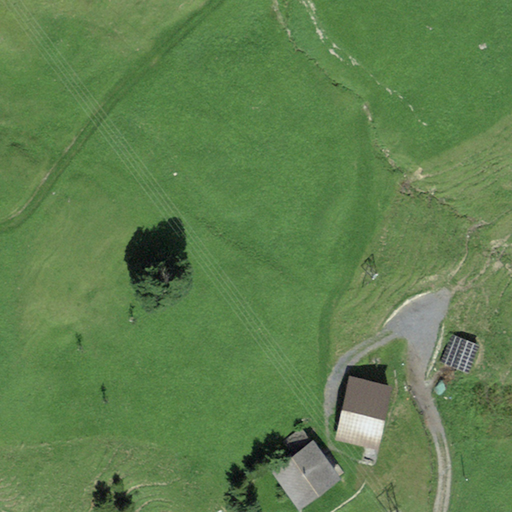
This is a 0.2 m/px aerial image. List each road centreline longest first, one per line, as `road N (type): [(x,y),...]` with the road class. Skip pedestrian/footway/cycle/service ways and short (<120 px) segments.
road 1 (track): [(361,103),(360,218),(325,311),(329,417)]
road 2 (track): [(0,227),(26,211),(122,85),(215,0)]
road 3 (track): [(327,392),(346,361),(387,335),(422,329),(414,361),(442,443),(440,511)]
